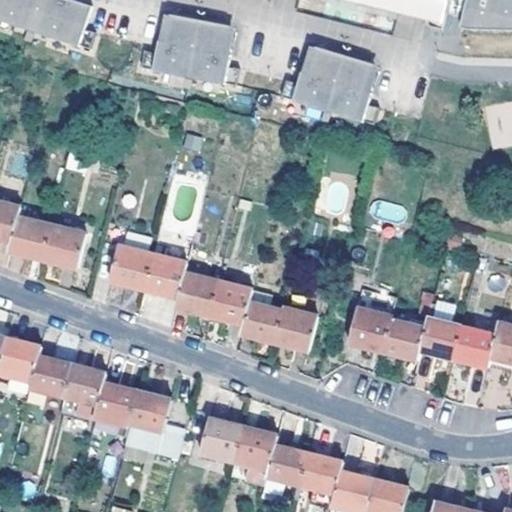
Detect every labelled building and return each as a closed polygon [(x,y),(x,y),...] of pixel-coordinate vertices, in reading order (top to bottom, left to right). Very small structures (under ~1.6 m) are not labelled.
[(0,0),(0,21),(85,49),(91,32),(79,29),(87,6),(69,0),(0,0)] [(345,0),(437,23),(442,0),(345,0)] [(511,0),(442,0),(437,23),(458,30),(466,30),(511,31),(511,0)] [(79,29),(91,32),(98,9),(87,6),(79,29)] [(153,68),(153,70),(232,86),(235,69),(224,66),(227,53),(219,52),(225,24),(199,19),(165,12),(157,51),(145,49),(141,66),(153,68)] [(219,52),(227,53),(233,26),(225,24),(219,52)] [(293,102),(371,125),(376,108),(364,104),(368,92),(361,90),(369,62),(345,55),(310,45),(299,84),(287,80),(282,97),(293,100),(293,102)] [(369,62),(361,90),(368,92),(376,65),(369,62)] [(379,202),(377,215),(400,219),(402,206),(379,202)] [(15,207),(0,203),(0,238),(7,241),(13,217),(15,207)] [(7,241),(6,250),(39,258),(47,224),(13,217),(7,241)] [(74,266),(82,234),(47,224),(39,258),(74,266)] [(106,278),(140,288),(147,253),(113,245),(110,257),(106,278)] [(147,253),(140,288),(172,295),(179,271),(181,261),(147,253)] [(181,261),(179,271),(198,276),(201,263),(181,259),(181,261)] [(205,314),(212,279),(198,276),(179,271),(172,295),(171,305),(205,314)] [(247,288),(212,279),(205,314),(238,322),(244,300),(247,288)] [(264,305),(267,292),(247,288),(244,300),(264,305)] [(344,340),(378,349),(385,319),(390,296),(357,289),(344,340)] [(236,332),(270,340),(278,308),(264,305),(244,300),(238,322),(236,332)] [(278,308),(270,340),(304,347),(311,317),(278,308)] [(419,326),(414,348),(447,356),(455,326),(422,317),(419,326)] [(414,348),(419,326),(385,319),(378,349),(412,357),(414,348)] [(511,327),(491,322),(488,334),(483,357),(511,363),(511,327)] [(488,334),(455,326),(447,356),(481,366),(483,357),(488,334)] [(0,345),(0,374),(27,381),(34,355),(36,346),(2,338),(0,345)] [(414,348),(412,357),(445,366),(447,356),(414,348)] [(67,364),(34,355),(27,381),(25,389),(59,398),(67,364)] [(511,363),(483,357),(481,366),(511,373),(511,363)] [(67,364),(59,398),(80,403),(77,415),(90,419),(99,383),(101,373),(67,364)] [(99,383),(90,419),(123,426),(125,422),(132,390),(99,383)] [(166,399),(132,390),(125,422),(159,431),(166,399)] [(195,456),(228,464),(236,428),(203,420),(195,456)] [(236,428),(228,464),(263,473),(270,446),(272,437),(236,428)] [(304,454),(270,446),(263,473),(261,481),(296,489),(304,454)] [(304,454),(296,489),(330,496),(336,473),(339,463),(304,454)] [(326,511),(363,511),(372,481),(369,480),(336,473),(330,496),(326,511)] [(400,511),(406,490),(372,481),(363,511),(400,511)] [(432,511),(467,511),(468,511),(434,503),(432,511)]
